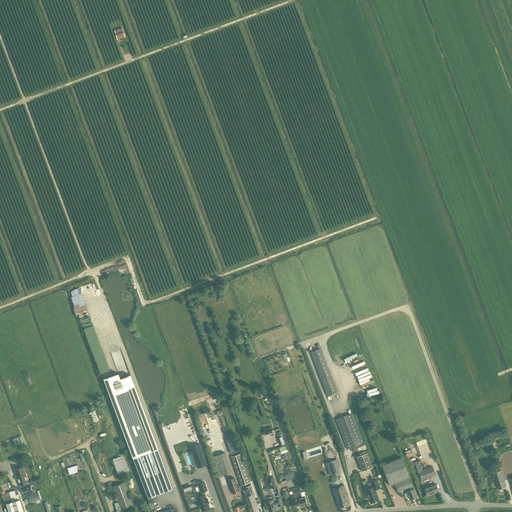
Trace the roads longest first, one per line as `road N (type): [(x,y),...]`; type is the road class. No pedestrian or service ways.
road 1 (track): [(174,487),(0,36)]
road 2 (track): [(307,341),(406,308),(478,504)]
road 3 (track): [(0,306),(122,258),(141,302),(219,276)]
road 4 (track): [(0,109),(135,59)]
